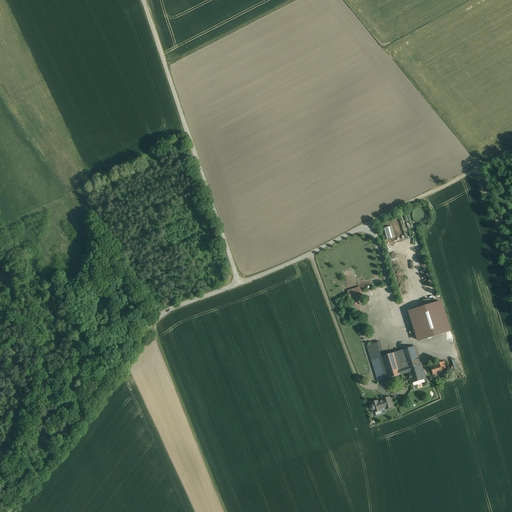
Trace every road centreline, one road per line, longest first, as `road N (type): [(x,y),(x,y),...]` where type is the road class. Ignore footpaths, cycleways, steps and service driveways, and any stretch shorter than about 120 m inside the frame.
road 1 (unclassified): [(9,511),(152,323),(240,283)]
road 2 (unclassified): [(240,283),(144,0)]
road 3 (unclassified): [(476,169),(240,283)]
